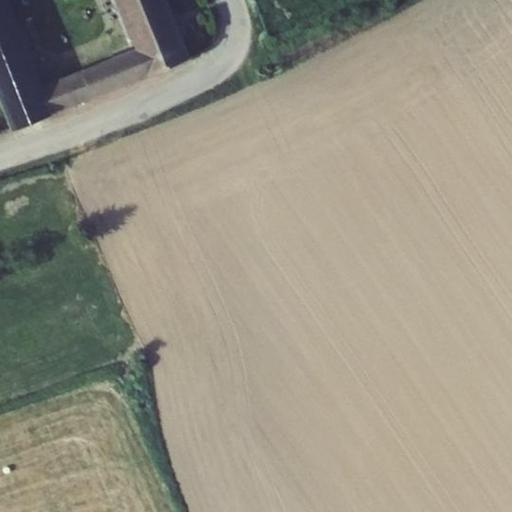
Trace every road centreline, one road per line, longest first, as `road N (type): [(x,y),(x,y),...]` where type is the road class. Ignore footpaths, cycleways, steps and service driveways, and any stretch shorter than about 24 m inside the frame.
road 1 (unclassified): [(0,153),(148,100),(210,66),(236,33),(230,0)]
road 2 (track): [(236,33),(304,64),(413,0)]
